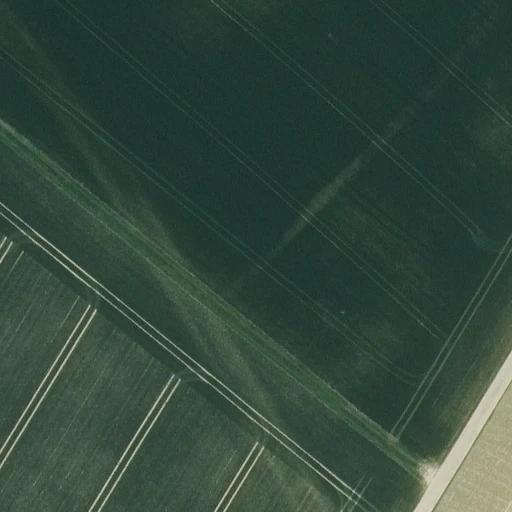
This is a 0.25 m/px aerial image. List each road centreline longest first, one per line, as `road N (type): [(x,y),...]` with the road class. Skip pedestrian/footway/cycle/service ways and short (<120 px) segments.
road 1 (track): [(442,495),(0,136)]
road 2 (track): [(431,511),(511,379)]
